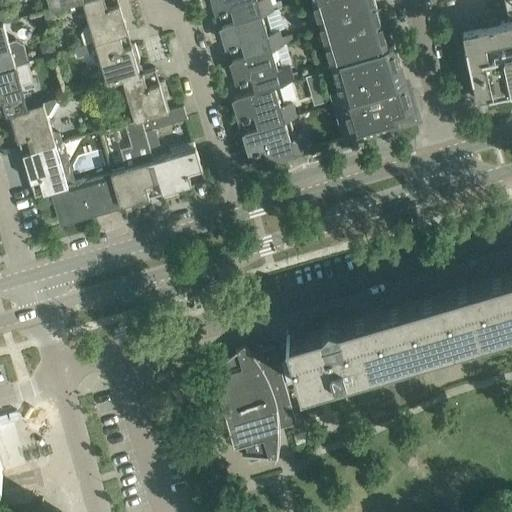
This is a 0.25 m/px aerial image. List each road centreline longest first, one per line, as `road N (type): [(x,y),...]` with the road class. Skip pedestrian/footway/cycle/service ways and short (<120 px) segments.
road 1 (tertiary): [(37,311),(460,185)]
road 2 (residential): [(240,214),(172,0)]
road 3 (tertiary): [(240,214),(25,275)]
road 4 (tertiary): [(451,152),(240,214)]
road 5 (unclassified): [(451,152),(414,0)]
road 6 (residential): [(58,370),(97,511)]
